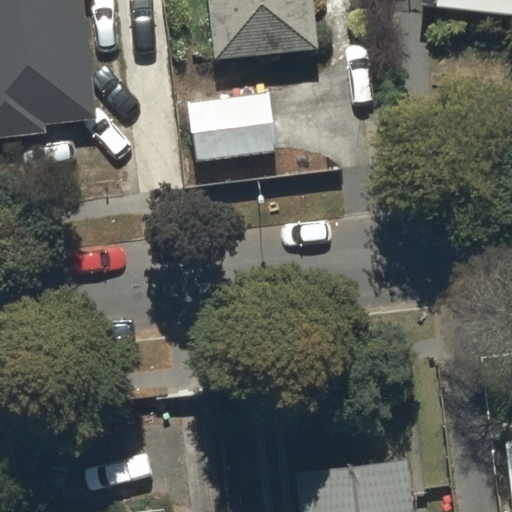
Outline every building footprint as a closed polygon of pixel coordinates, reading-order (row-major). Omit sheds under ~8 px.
[(0,0),(0,137),(46,132),(45,125),(96,120),(83,0),(0,0)] [(210,0),(215,49),(320,39),(315,0),(210,0)] [(268,92),(188,103),(195,161),(276,151),(268,92)] [(303,511),(415,511),(408,446),(297,458),(303,511)] [(163,511),(162,496),(46,509),(46,511),(163,511)]
